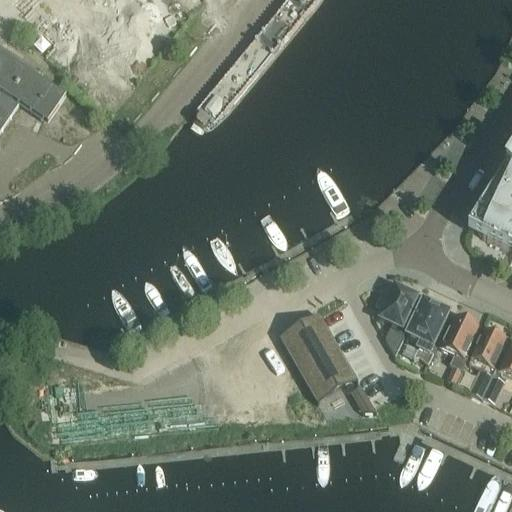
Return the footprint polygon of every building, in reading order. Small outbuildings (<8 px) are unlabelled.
[(0,135),(18,109),(47,129),(66,102),(36,82),(40,77),(0,50),(0,135)] [(511,163),(466,235),(469,236),(511,256),(511,163)] [(153,189),(144,176),(91,215),(90,223),(100,225),(153,189)] [(382,295),(375,310),(383,314),(379,323),(393,329),(385,344),(394,361),(395,361),(401,346),(402,336),(400,335),(416,301),(394,291),(390,299),(382,295)] [(405,341),(418,347),(415,354),(416,355),(412,364),(419,363),(427,370),(432,359),(429,358),(448,317),(422,304),(405,341)] [(358,386),(320,320),(279,344),(317,410),(358,386)] [(453,372),(460,375),(461,375),(468,361),(465,359),(478,331),(455,320),(440,353),(454,359),(449,370),(453,372)] [(485,333),(470,363),(484,370),(481,376),(492,381),(495,374),(492,373),(506,343),(485,333)] [(113,425),(113,415),(225,414),(277,389),(253,337),(129,395),(62,395),(63,426),(113,425)] [(495,374),(492,381),(502,386),(505,380),(511,382),(511,347),(498,376),(495,374)] [(460,375),(453,372),(446,385),(453,389),(460,375)] [(470,397),(482,402),(492,381),(481,376),(470,397)] [(492,381),(482,402),(493,407),(502,386),(492,381)] [(360,391),(349,398),(361,418),(376,417),(360,391)]
